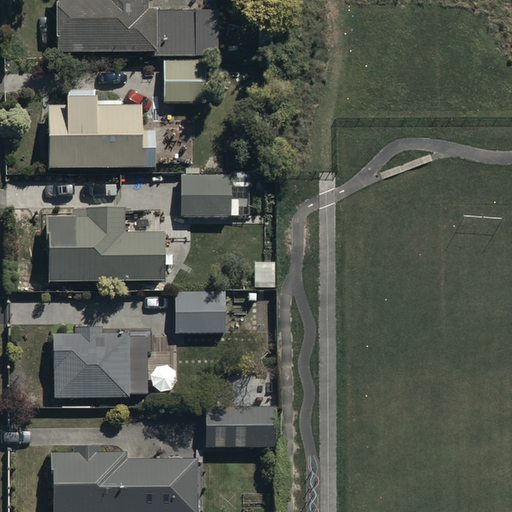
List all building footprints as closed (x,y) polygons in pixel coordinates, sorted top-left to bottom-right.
[(217,57),(217,12),(147,12),(147,0),(52,0),(52,57),(217,57)] [(164,70),(163,108),(204,108),(205,71),(164,70)] [(139,112),(95,113),(95,90),(53,91),(53,113),(46,113),(46,174),(149,174),(148,136),(139,136),(139,112)] [(181,180),(180,222),(230,224),(232,182),(181,180)] [(47,224),(47,288),(164,288),(164,241),(124,241),(124,217),(70,217),(70,224),(47,224)] [(302,234),(280,234),(278,277),(293,278),(293,272),(300,272),(302,234)] [(174,300),(174,340),(224,340),(224,300),(174,300)] [(48,328),(50,393),(147,390),(146,348),(148,348),(148,325),(48,328)] [(201,400),(202,441),(279,441),(278,399),(201,400)] [(72,444),(51,444),(51,511),(100,511),(99,511),(121,511),(197,511),(197,453),(124,453),(124,446),(100,446),(100,438),(71,438),(72,444)]
